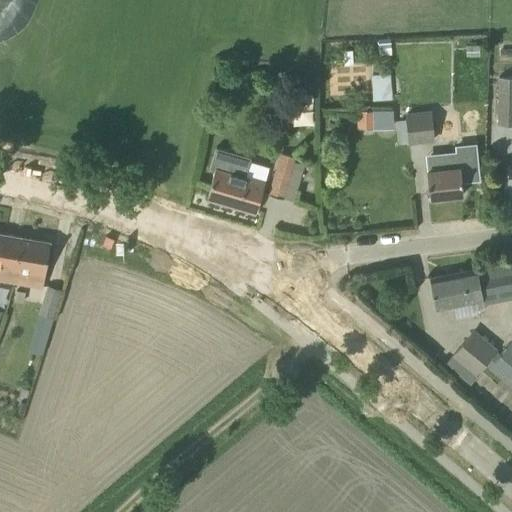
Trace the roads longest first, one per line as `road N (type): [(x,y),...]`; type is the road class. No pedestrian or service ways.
road 1 (tertiary): [(284,292),(211,249),(103,204),(0,178)]
road 2 (tertiary): [(511,487),(284,292)]
road 3 (track): [(124,511),(326,327)]
road 4 (unclassified): [(284,292),(338,257),(511,237)]
